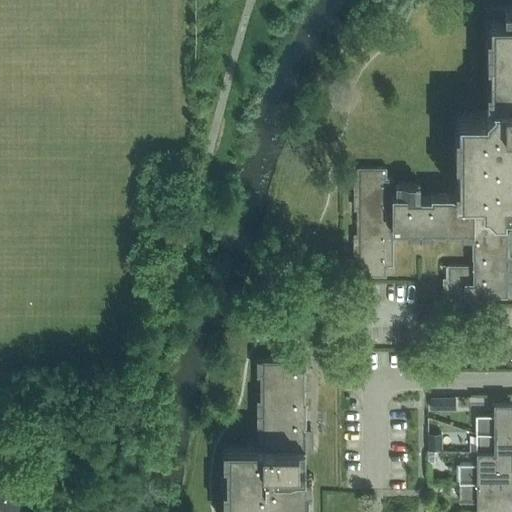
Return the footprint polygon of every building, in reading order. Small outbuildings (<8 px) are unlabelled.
[(448,320),(466,320),(476,320),(476,311),(492,311),(492,293),(507,293),(507,213),(511,212),(511,211),(509,211),(509,207),(511,206),(511,6),(490,6),(490,9),(492,9),(492,18),(490,18),(490,20),(493,20),(492,99),(492,101),(493,101),(493,104),(486,111),(486,113),(457,113),(457,115),(461,115),(461,194),(453,194),(453,193),(431,193),(431,196),(415,196),(415,183),(396,183),(396,185),(393,185),(393,177),(387,177),(387,167),(359,167),(359,275),(386,275),(386,265),(393,265),(393,239),(393,228),(472,228),(472,237),(472,255),(473,255),(473,264),(448,264),(448,320)] [(305,511),(306,497),(306,468),(306,439),(306,410),(306,381),(306,351),(290,351),(290,357),(262,357),(262,380),(262,410),(262,439),(264,439),(264,446),(229,446),(229,468),(229,497),(228,511),(305,511)] [(442,397),(430,397),(430,409),(443,409),(442,397)] [(476,414),(476,433),(511,432),(511,414),(511,402),(494,402),(494,414),(476,414)] [(511,432),(476,433),(476,451),(494,451),(494,464),(511,464),(511,451),(511,432)] [(494,451),(476,451),(476,463),(459,463),(459,481),(511,481),(511,464),(494,464),(494,451)] [(0,511),(19,511),(19,459),(0,458),(0,511)] [(511,481),(459,481),(459,500),(476,500),(476,511),(494,511),(494,499),(511,499),(511,481)] [(494,511),(476,511),(511,511),(511,499),(494,499),(494,511)]
